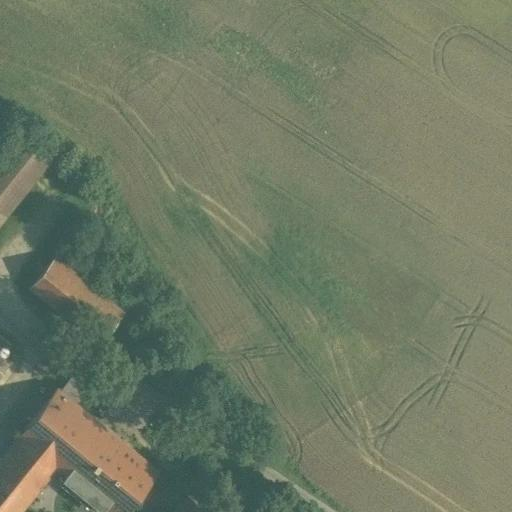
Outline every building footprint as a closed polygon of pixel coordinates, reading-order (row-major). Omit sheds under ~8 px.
[(20,134),(0,159),(0,220),(50,158),(20,134)] [(122,312),(54,256),(29,286),(97,342),(122,312)] [(122,511),(158,469),(57,385),(17,436),(52,464),(55,466),(109,511),(122,511)] [(52,464),(17,436),(0,456),(0,511),(17,511),(55,466),(52,464)] [(208,511),(186,493),(170,511),(208,511)]
